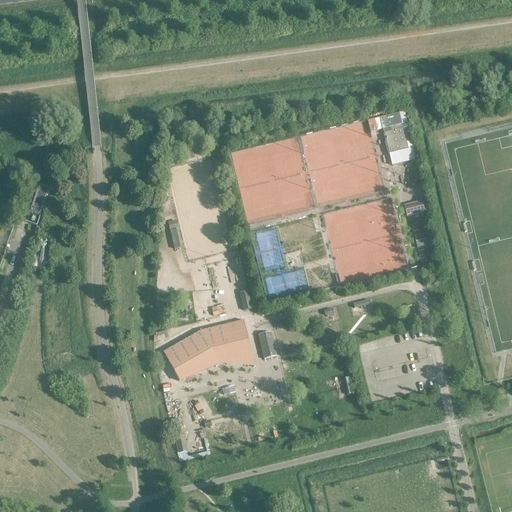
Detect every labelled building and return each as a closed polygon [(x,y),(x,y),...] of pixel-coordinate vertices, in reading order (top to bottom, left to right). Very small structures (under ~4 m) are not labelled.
[(383,133),(388,154),(408,150),(403,129),(383,133)] [(40,217),(49,188),(39,185),(29,213),(40,217)] [(422,202),(404,207),(407,217),(425,212),(422,202)] [(158,303),(157,313),(165,313),(165,303),(158,303)] [(217,360),(253,362),(243,321),(201,331),(163,353),(179,382),(217,360)] [(166,331),(154,333),(156,341),(167,338),(166,331)] [(264,360),(266,359),(276,357),(270,333),(258,335),(264,360)] [(181,436),(174,438),(177,454),(185,452),(181,436)]
